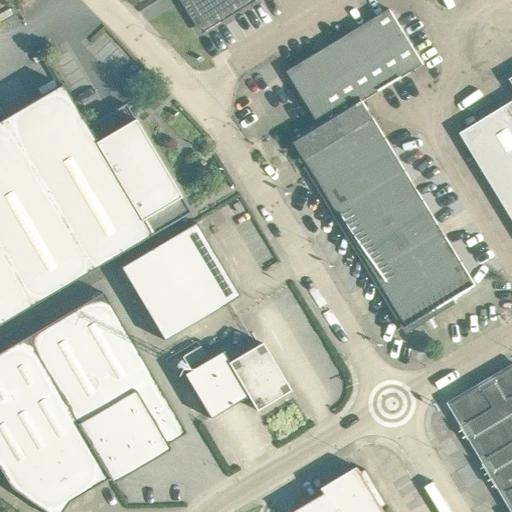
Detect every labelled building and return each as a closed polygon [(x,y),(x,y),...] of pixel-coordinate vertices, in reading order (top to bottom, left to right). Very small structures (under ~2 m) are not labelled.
[(184,0),(203,30),(252,0),(184,0)] [(423,64),(390,9),(287,72),(314,115),(288,132),(308,164),(304,167),(306,168),(309,166),(414,327),(453,303),(454,304),(456,303),(454,299),(476,286),(363,101),(423,64)] [(61,84),(0,120),(0,324),(190,212),(125,103),(86,126),(61,84)] [(511,101),(461,133),(511,217),(511,101)] [(164,340),(239,295),(196,222),(120,267),(164,340)] [(102,292),(13,345),(43,401),(90,488),(109,477),(166,444),(185,433),(102,292)] [(290,390),(262,342),(229,361),(222,351),(183,373),(210,418),(247,396),(256,410),(290,390)] [(13,345),(0,352),(0,469),(12,489),(45,511),(61,511),(69,501),(90,488),(43,401),(13,345)] [(511,369),(463,399),(459,413),(511,505),(511,369)] [(390,509),(366,469),(293,511),(387,511),(386,511),(390,509)]
